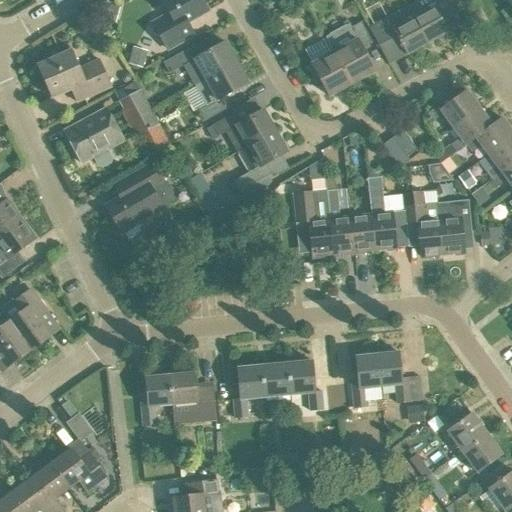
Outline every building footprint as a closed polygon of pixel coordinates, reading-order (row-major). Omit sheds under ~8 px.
[(207,11),(201,0),(162,0),(171,15),(155,25),(150,30),(154,36),(161,35),(169,50),(194,36),(186,23),(207,11)] [(305,2),(304,0),(283,0),(278,3),(284,14),(305,2)] [(463,8),(458,0),(422,0),(408,8),(428,44),(448,32),(442,20),(463,8)] [(408,55),(428,44),(408,8),(375,27),(388,50),(401,43),(408,55)] [(371,43),(360,22),(350,28),(349,24),(325,36),(334,54),(336,52),(353,85),(376,72),(363,48),(371,43)] [(206,81),(237,64),(226,43),(211,52),(204,39),(163,63),(169,73),(183,65),(194,86),(205,80),(206,81)] [(79,71),(70,52),(39,66),(53,99),(78,87),(84,100),(110,89),(98,62),(79,71)] [(330,97),(353,85),(336,52),(334,54),(313,65),(330,97)] [(237,64),(206,81),(217,101),(248,84),(237,64)] [(453,127),(478,108),(465,91),(440,110),(437,106),(428,113),(433,121),(443,114),(453,127)] [(158,124),(145,99),(120,112),(134,138),(158,124)] [(491,126),(478,108),(453,127),(461,138),(450,146),(456,153),(465,145),(491,126)] [(112,159),(107,150),(123,141),(106,110),(64,133),(81,164),(92,158),(97,167),(102,168),(110,163),(112,159)] [(236,154),(276,132),(265,111),(241,125),(234,113),(206,128),(212,139),(225,133),(236,154)] [(186,117),(173,122),(178,137),(191,132),(186,117)] [(489,155),(511,137),(511,132),(501,118),(491,126),(465,145),(471,153),(482,144),(489,155)] [(393,138),(393,139),(406,157),(416,149),(403,131),(393,138)] [(276,132),(236,154),(247,175),(234,182),(239,192),(270,175),(264,165),(259,168),(259,167),(287,151),(276,132)] [(491,180),(511,164),(511,137),(489,155),(496,164),(486,172),(491,180)] [(393,139),(384,145),(400,167),(409,160),(406,157),(393,139)] [(445,160),(455,177),(466,171),(456,153),(445,160)] [(324,176),(323,159),(308,167),(310,181),(325,179),(324,176)] [(511,185),(511,164),(491,180),(497,187),(508,179),(511,185)] [(122,234),(163,210),(148,183),(158,178),(150,165),(126,179),(133,190),(106,206),(122,234)] [(370,215),(374,251),(395,249),(394,233),(406,232),(406,226),(404,212),(402,212),(392,213),(384,214),(380,178),(367,179),(370,215)] [(354,253),(350,217),(339,218),(336,190),(326,192),(329,219),(330,219),(334,255),(354,253)] [(443,256),(439,221),(437,204),(421,205),(420,192),(401,194),(402,212),(404,212),(406,226),(417,224),(422,259),(443,256)] [(309,221),(316,221),(313,193),(294,195),(297,223),(309,222),(309,221)] [(211,194),(199,200),(209,217),(220,211),(211,194)] [(0,237),(24,220),(9,200),(0,206),(0,237)] [(354,253),(374,251),(370,215),(350,217),(354,253)] [(439,221),(443,256),(465,254),(461,218),(439,221)] [(312,257),(334,255),(330,219),(329,219),(316,221),(309,221),(309,222),(312,257)] [(0,237),(0,249),(7,260),(0,264),(0,276),(1,279),(25,261),(19,253),(38,239),(24,220),(0,237)] [(492,245),(504,244),(501,228),(489,230),(492,245)] [(32,351),(60,330),(32,291),(16,303),(24,313),(11,322),(11,323),(32,351)] [(0,367),(3,372),(32,351),(11,323),(11,322),(0,330),(0,367)] [(398,354),(376,356),(376,358),(380,388),(394,387),(396,404),(410,403),(423,401),(420,376),(401,378),(398,354)] [(357,383),(338,385),(340,410),(367,407),(365,390),(380,388),(376,358),(376,356),(354,358),(357,383)] [(335,409),(333,390),(314,392),(311,363),(287,365),(287,367),(289,395),(306,394),(308,412),(335,409)] [(287,367),(287,365),(260,368),(263,398),(271,397),(289,395),(287,367)] [(239,399),(232,400),(233,419),(248,418),(246,399),(263,398),(260,368),(236,370),(239,399)] [(169,377),(172,406),(188,405),(190,423),(205,422),(203,397),(195,397),(193,375),(169,377)] [(154,408),(172,406),(169,377),(144,379),(146,403),(141,404),(143,428),(156,427),(154,408)] [(453,403),(444,410),(451,419),(460,412),(453,403)] [(461,452),(487,434),(472,414),(447,432),(461,452)] [(487,434),(461,452),(476,473),(502,454),(487,434)] [(50,465),(69,490),(79,483),(87,495),(97,488),(108,480),(90,455),(80,463),(71,450),(50,465)] [(296,454),(277,457),(279,472),(298,469),(296,454)] [(423,480),(431,474),(416,454),(408,460),(423,480)] [(420,480),(406,462),(397,468),(412,487),(420,480)] [(64,511),(56,500),(69,490),(50,465),(30,480),(54,511),(64,511)] [(503,510),(511,503),(511,471),(488,489),(503,510)] [(431,474),(423,480),(438,500),(446,494),(431,474)] [(54,511),(30,480),(9,495),(21,511),(38,511),(42,510),(43,511),(54,511)] [(173,511),(204,511),(204,506),(220,505),(218,495),(217,482),(186,486),(187,498),(172,499),(173,511)] [(21,511),(9,495),(0,501),(0,511),(21,511)] [(446,511),(458,511),(459,511),(464,507),(458,499),(445,509),(446,511)] [(511,511),(511,503),(503,510),(504,511),(511,511)]
